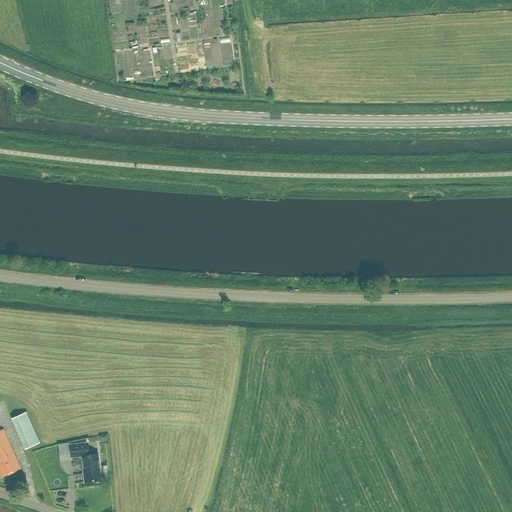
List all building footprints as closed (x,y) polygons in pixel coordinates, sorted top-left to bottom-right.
[(135,36),(134,26),(123,27),(124,37),(135,36)] [(27,412),(12,418),(26,449),(40,442),(27,412)] [(0,474),(1,476),(19,469),(3,429),(0,430),(0,474)] [(87,454),(86,442),(70,444),(71,456),(81,455),(82,462),(84,481),(100,479),(98,459),(97,453),(87,454)] [(69,446),(58,446),(59,463),(70,463),(69,446)]
